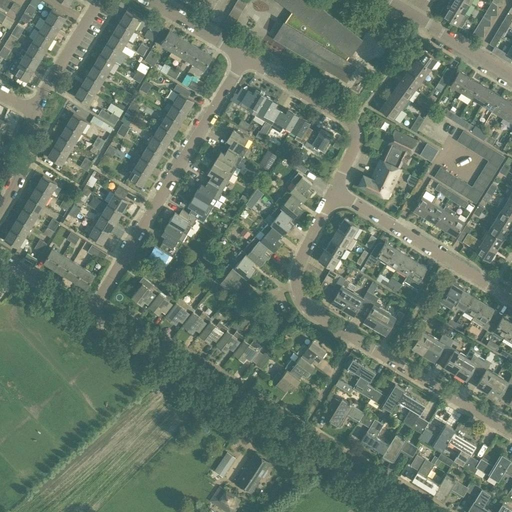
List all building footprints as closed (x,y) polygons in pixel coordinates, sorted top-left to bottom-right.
[(7,12),(9,9),(13,3),(8,0),(7,0),(2,9),(7,12)] [(231,28),(247,2),(244,0),(236,0),(223,23),(231,28)] [(360,42),(306,0),(277,0),(291,11),(283,23),(274,38),(338,76),(340,77),(343,78),(346,77),(348,75),(350,73),(351,71),(351,68),(350,65),(349,63),(347,61),(345,60),(348,55),(349,56),(360,42)] [(469,4),(463,0),(449,0),(447,4),(463,14),(469,4)] [(16,13),(20,7),(13,3),(9,9),(16,13)] [(29,3),(26,9),(33,13),(36,8),(29,3)] [(490,17),(496,16),(496,6),(491,3),(484,13),(490,17)] [(446,7),(445,9),(443,7),(439,14),(461,27),(467,17),(463,14),(447,4),(446,7)] [(27,23),(31,17),(33,13),(26,9),(23,13),(20,19),(27,23)] [(59,29),(65,18),(51,9),(45,20),(59,29)] [(133,31),(140,20),(126,11),(119,22),(133,31)] [(9,29),(14,20),(1,12),(0,14),(0,21),(2,22),(1,24),(9,29)] [(508,27),(511,20),(511,19),(511,17),(511,14),(508,12),(502,23),(508,27)] [(483,27),(489,27),(490,17),(484,13),(478,24),(483,27)] [(52,39),(59,29),(45,20),(38,30),(52,39)] [(127,41),(133,31),(119,22),(113,33),(127,41)] [(505,32),(508,27),(502,23),(498,30),(497,29),(495,33),(501,37),(504,32),(505,32)] [(23,36),(24,35),(21,33),(23,29),(16,24),(13,30),(23,36)] [(477,37),(483,37),(483,27),(478,24),(472,34),(477,37)] [(158,31),(151,27),(149,30),(148,29),(144,36),(152,41),(155,36),(158,31)] [(21,40),(23,36),(13,30),(7,40),(14,44),(18,38),(21,40)] [(46,50),(52,39),(38,30),(32,41),(46,50)] [(172,52),(180,38),(169,31),(161,45),(172,52)] [(121,52),(127,41),(113,33),(106,43),(121,52)] [(494,48),(501,37),(495,33),(488,44),(494,48)] [(182,58),(190,44),(180,38),(172,52),(182,58)] [(8,55),(10,50),(14,44),(7,40),(0,51),(8,55)] [(40,60),(46,50),(32,41),(25,51),(40,60)] [(114,62),(121,52),(106,43),(100,53),(114,62)] [(142,43),(138,48),(146,53),(149,47),(142,43)] [(192,64),(201,50),(190,44),(182,58),(192,64)] [(146,53),(138,48),(136,52),(143,56),(146,53)] [(40,60),(25,51),(22,49),(19,54),(23,56),(19,62),(33,71),(40,60)] [(153,66),(157,59),(154,56),(155,53),(150,50),(144,61),(153,66)] [(203,71),(212,56),(201,50),(192,64),(203,71)] [(429,70),(436,60),(423,50),(415,60),(429,70)] [(108,73),(114,62),(100,53),(94,64),(108,73)] [(422,79),(429,70),(415,60),(409,69),(422,79)] [(27,81),(33,71),(19,62),(13,73),(27,81)] [(170,66),(164,63),(160,70),(171,77),(175,69),(177,65),(175,63),(171,65),(170,66)] [(101,83),(108,73),(94,64),(87,74),(101,83)] [(142,79),(145,73),(137,69),(134,74),(142,79)] [(181,83),(185,75),(175,69),(171,77),(181,83)] [(415,89),(422,79),(409,69),(401,79),(415,89)] [(446,81),(452,72),(446,69),(441,78),(446,81)] [(461,92),(469,78),(459,71),(450,86),(461,92)] [(95,93),(101,83),(87,74),(81,85),(95,93)] [(443,86),(446,81),(441,78),(437,83),(443,86)] [(471,98),(480,84),(469,78),(461,92),(471,98)] [(408,99),(415,89),(401,79),(394,89),(408,99)] [(148,89),(152,84),(145,80),(142,85),(148,89)] [(203,83),(198,80),(196,83),(192,80),(188,88),(197,93),(203,83)] [(482,105),(490,90),(480,84),(471,98),(482,105)] [(89,104),(95,93),(81,85),(74,96),(89,104)] [(187,113),(193,102),(187,98),(190,93),(176,85),(173,90),(179,94),(172,104),(187,113)] [(127,91),(118,86),(116,90),(122,94),(122,95),(129,100),(135,89),(130,86),(127,91)] [(400,109),(408,99),(394,89),(387,99),(400,109)] [(492,111),(501,97),(490,90),(482,105),(492,111)] [(266,97),(254,91),(252,94),(247,91),(238,106),(248,112),(250,108),(257,111),(257,112),(266,97)] [(433,102),(436,97),(431,94),(428,99),(428,100),(433,102)] [(271,126),(280,111),(274,108),(276,104),(266,97),(257,112),(257,111),(254,116),(261,120),(271,126)] [(502,117),(511,103),(501,97),(492,111),(502,117)] [(393,119),(400,109),(387,99),(379,109),(393,119)] [(136,110),(139,105),(133,101),(129,106),(136,110)] [(511,123),(511,103),(502,117),(511,123)] [(114,125),(123,110),(114,104),(110,111),(112,112),(110,116),(101,110),(97,116),(114,125)] [(181,123),(187,113),(172,104),(166,114),(181,123)] [(446,117),(449,111),(445,108),(441,114),(446,117)] [(298,117),(287,110),(285,114),(280,111),(271,126),(280,131),(282,127),(289,131),(298,117)] [(456,123),(460,117),(449,111),(446,117),(456,123)] [(130,120),(133,116),(126,112),(123,117),(126,119),(127,117),(130,120)] [(81,133),(87,122),(73,113),(67,124),(81,133)] [(174,134),(181,123),(166,114),(160,125),(174,134)] [(110,132),(113,128),(113,127),(93,115),(90,121),(110,132)] [(420,124),(424,118),(418,115),(415,120),(420,124)] [(304,145),(312,131),(306,127),(309,123),(298,117),(289,131),(296,135),(294,140),(304,145)] [(467,130),(470,124),(460,117),(456,123),(467,130)] [(0,134),(5,136),(10,124),(0,120),(0,134)] [(246,131),(250,124),(242,120),(238,127),(246,131)] [(415,132),(420,124),(415,120),(409,129),(415,132)] [(126,132),(129,128),(122,123),(119,128),(126,132)] [(74,143),(81,133),(67,124),(60,135),(74,143)] [(477,136),(480,130),(470,124),(467,130),(477,136)] [(168,144),(174,134),(160,125),(154,135),(168,144)] [(124,137),(126,132),(119,128),(116,133),(124,137)] [(331,136),(320,129),(317,133),(312,131),(304,145),(313,151),(318,154),(320,150),(322,151),(331,136)] [(242,157),(243,155),(247,148),(243,146),(247,139),(232,130),(226,142),(230,144),(228,148),(242,157)] [(256,136),(262,139),(265,134),(259,130),(256,136)] [(487,142),(491,136),(480,130),(477,136),(487,142)] [(461,145),(468,135),(462,131),(456,141),(461,145)] [(362,175),(358,184),(387,198),(400,170),(399,169),(402,162),(408,165),(412,156),(410,156),(416,142),(393,132),(390,139),(387,146),(388,146),(381,161),(379,160),(374,172),(370,179),(367,178),(362,175)] [(68,154),(74,143),(60,135),(54,145),(68,154)] [(162,155),(168,144),(154,135),(147,146),(162,155)] [(467,148),(473,138),(468,135),(461,145),(467,148)] [(102,146),(105,140),(98,136),(95,141),(102,146)] [(472,151),(478,141),(473,138),(467,148),(472,151)] [(336,139),(332,146),(338,149),(342,142),(336,139)] [(99,151),(102,146),(98,143),(95,141),(91,146),(99,151)] [(477,155),(483,145),(478,141),(472,151),(477,155)] [(431,161),(438,150),(427,143),(420,154),(431,161)] [(61,165),(68,154),(54,145),(47,156),(61,165)] [(114,153),(116,149),(109,145),(107,149),(114,153)] [(482,158),(489,148),(483,145),(477,155),(482,158)] [(155,165),(162,155),(147,146),(141,156),(155,165)] [(242,157),(228,148),(224,155),(219,152),(213,162),(232,173),(235,167),(242,157)] [(498,167),(504,158),(489,148),(482,158),(488,161),(488,160),(498,167)] [(111,158),(114,153),(107,149),(104,154),(111,158)] [(116,149),(114,153),(122,159),(125,154),(116,149)] [(267,169),(275,156),(268,151),(260,165),(267,169)] [(149,176),(155,165),(141,156),(135,167),(149,176)] [(89,167),(92,162),(85,157),(82,162),(89,167)] [(495,172),(498,167),(488,160),(488,161),(485,166),(495,172)] [(87,171),(89,167),(82,162),(79,166),(87,171)] [(222,190),(227,181),(232,173),(213,162),(206,174),(211,176),(208,181),(222,190)] [(507,171),(510,166),(504,162),(501,168),(507,171)] [(492,178),(495,172),(485,166),(481,171),(492,178)] [(142,186),(149,176),(135,167),(128,178),(142,186)] [(439,181),(445,171),(439,168),(433,177),(439,181)] [(444,184),(450,174),(445,171),(439,181),(444,184)] [(488,183),(492,178),(481,171),(478,177),(488,183)] [(308,197),(311,194),(306,189),(310,184),(297,173),(289,182),(294,185),(289,190),(303,201),(307,196),(308,197)] [(269,174),(263,180),(268,184),(273,178),(269,174)] [(455,178),(450,174),(444,184),(449,187),(455,178)] [(50,195),(57,184),(42,175),(36,186),(50,195)] [(485,188),(488,183),(478,177),(475,182),(485,188)] [(455,191),(461,181),(455,178),(449,187),(455,191)] [(222,190),(208,181),(204,187),(200,185),(194,195),(208,203),(212,197),(216,200),(222,190)] [(460,194),(466,184),(461,181),(455,191),(460,194)] [(481,193),(485,188),(475,182),(471,187),(481,193)] [(86,183),(83,188),(90,192),(93,188),(90,185),(86,183)] [(494,192),(497,187),(491,183),(488,188),(494,192)] [(438,192),(442,187),(437,184),(434,189),(438,192)] [(471,188),(466,184),(460,194),(475,203),(481,193),(471,187),(471,188)] [(44,206),(50,195),(36,186),(29,197),(44,206)] [(449,199),(452,193),(442,187),(438,192),(449,199)] [(83,188),(80,192),(88,197),(90,192),(83,188)] [(277,206),(279,208),(279,207),(293,218),(297,213),(298,214),(301,210),(296,206),(301,200),(303,202),(303,201),(289,190),(289,191),(286,189),(274,204),(277,206)] [(122,212),(128,202),(114,193),(107,204),(122,212)] [(202,222),(207,214),(203,211),(208,203),(194,195),(187,207),(191,209),(188,214),(202,222)] [(249,199),(242,195),(239,200),(245,204),(249,199)] [(432,203),(431,202),(421,196),(412,211),(423,217),(432,203)] [(460,204),(463,199),(459,196),(455,201),(460,204)] [(511,217),(511,202),(507,200),(507,199),(503,196),(496,207),(501,210),(500,210),(511,217)] [(38,216),(44,206),(29,197),(23,207),(38,216)] [(69,207),(72,201),(65,197),(62,202),(69,207)] [(433,224),(442,209),(437,206),(440,200),(435,197),(431,202),(432,203),(423,217),(433,224)] [(89,221),(91,216),(80,210),(81,209),(79,208),(82,203),(76,199),(70,209),(89,221)] [(59,206),(67,210),(69,207),(62,202),(59,206)] [(115,223),(122,212),(107,204),(101,214),(115,223)] [(481,213),(484,208),(478,204),(475,209),(481,213)] [(277,206),(269,215),(274,219),(270,224),(283,235),(287,229),(288,230),(292,226),(287,222),(290,217),(292,219),(293,218),(279,207),(279,208),(277,206)] [(31,227),(38,216),(23,207),(16,218),(31,227)] [(89,221),(70,209),(64,219),(68,221),(71,215),(83,222),(84,221),(87,223),(89,221)] [(444,230),(453,215),(442,209),(433,224),(444,230)] [(202,222),(188,214),(180,210),(177,215),(174,213),(168,223),(181,232),(186,234),(190,228),(195,219),(202,223),(202,222)] [(508,229),(511,223),(511,217),(500,210),(494,221),(508,229)] [(109,233),(115,223),(101,214),(95,224),(109,233)] [(454,237),(463,222),(453,215),(444,230),(454,237)] [(25,237),(31,227),(16,218),(10,228),(25,237)] [(56,228),(59,222),(52,218),(49,223),(56,228)] [(351,237),(357,227),(343,219),(337,228),(351,237)] [(502,240),(508,229),(494,221),(487,231),(502,240)] [(51,237),(56,228),(49,223),(43,232),(51,237)] [(162,242),(176,251),(181,242),(186,234),(181,232),(168,223),(161,235),(165,237),(162,242)] [(269,224),(267,223),(261,231),(259,230),(254,237),(267,248),(272,252),(277,246),(278,247),(282,243),(277,239),(281,234),(282,235),(283,235),(270,224),(269,224)] [(103,244),(109,233),(95,224),(88,235),(103,244)] [(18,248),(25,237),(10,228),(3,239),(18,248)] [(344,248),(351,237),(337,228),(330,239),(344,248)] [(495,250),(481,241),(467,233),(466,232),(462,230),(456,240),(461,243),(462,242),(475,250),(474,252),(488,261),(495,250)] [(70,241),(75,234),(70,231),(66,239),(70,241)] [(495,250),(502,240),(487,231),(481,241),(495,250)] [(79,237),(75,234),(70,241),(75,244),(79,237)] [(376,238),(371,234),(364,245),(370,248),(376,238)] [(265,260),(268,256),(263,253),(267,248),(254,237),(242,251),(259,265),(263,259),(265,260)] [(338,258),(344,248),(330,239),(324,249),(338,258)] [(44,249),(46,245),(39,240),(37,244),(44,249)] [(176,251),(162,242),(158,248),(154,245),(148,256),(162,265),(166,267),(170,261),(176,251)] [(394,249),(384,243),(382,246),(380,245),(378,245),(376,245),(374,246),(364,264),(369,267),(372,262),(374,263),(376,263),(378,262),(380,260),(385,263),(394,249)] [(41,253),(44,249),(37,244),(34,249),(41,253)] [(91,255),(95,248),(91,245),(87,252),(91,255)] [(102,261),(106,254),(95,248),(91,255),(102,261)] [(54,270),(62,255),(51,249),(43,263),(54,270)] [(331,269),(338,258),(324,249),(317,260),(331,269)] [(395,269),(404,256),(394,249),(385,263),(395,269)] [(242,251),(240,250),(233,259),(237,262),(233,268),(245,278),(250,273),(252,274),(255,271),(250,267),(254,262),(259,265),(242,251)] [(363,259),(367,252),(364,250),(359,257),(363,259)] [(34,264),(37,258),(27,252),(24,258),(34,264)] [(64,276),(73,262),(62,255),(54,270),(64,276)] [(406,276),(415,262),(404,256),(395,269),(406,276)] [(74,282),(83,268),(73,262),(64,276),(74,282)] [(420,287),(426,278),(421,274),(424,268),(415,262),(406,276),(416,282),(415,284),(420,287)] [(232,269),(227,264),(215,279),(232,293),(237,287),(238,288),(241,284),(236,280),(240,275),(245,279),(245,278),(233,268),(232,269)] [(85,289),(94,274),(83,268),(74,282),(85,289)] [(336,281),(339,276),(329,271),(326,275),(336,281)] [(326,275),(319,288),(323,291),(328,284),(333,286),(336,281),(326,275)] [(341,309),(351,292),(346,289),(348,284),(347,281),(339,276),(336,281),(333,286),(338,290),(330,302),(341,309)] [(388,282),(386,286),(396,292),(401,284),(391,277),(388,282)] [(144,301),(149,305),(158,293),(159,291),(142,278),(138,282),(141,283),(131,297),(137,301),(136,302),(140,306),(144,301)] [(374,293),(379,283),(373,280),(368,290),(374,293)] [(447,290),(442,288),(435,298),(451,308),(453,304),(461,290),(461,288),(457,286),(455,287),(451,284),(447,290)] [(463,310),(471,296),(461,290),(453,304),(463,310)] [(365,306),(370,296),(366,293),(362,298),(351,292),(341,309),(343,310),(342,312),(349,316),(351,314),(353,315),(360,303),(365,306)] [(164,298),(158,293),(149,305),(148,306),(154,310),(153,312),(157,315),(161,310),(166,314),(175,302),(176,300),(167,293),(164,298)] [(374,328),(383,311),(372,304),(376,299),(370,296),(365,306),(370,308),(362,321),(374,328)] [(473,317),(482,303),(471,296),(463,310),(473,317)] [(192,312),(193,310),(184,303),(178,298),(176,300),(175,302),(166,314),(165,316),(171,320),(170,322),(174,325),(178,319),(183,323),(192,311),(192,312)] [(487,331),(492,321),(487,318),(492,309),(482,303),(473,317),(474,317),(472,320),(482,326),(481,327),(487,331)] [(198,316),(192,312),(192,311),(183,323),(182,325),(188,330),(187,331),(191,334),(195,329),(200,333),(209,321),(210,319),(201,312),(198,316)] [(394,317),(383,311),(374,328),(384,334),(392,321),(397,325),(403,315),(398,312),(394,317)] [(511,324),(502,318),(498,324),(492,321),(487,331),(492,334),(493,331),(504,338),(511,324)] [(453,327),(456,322),(450,319),(447,323),(453,327)] [(215,326),(209,321),(200,333),(199,334),(205,339),(204,341),(208,344),(212,338),(216,342),(217,342),(226,330),(227,328),(218,321),(215,326)] [(460,330),(462,326),(456,322),(453,327),(460,330)] [(423,355),(432,339),(421,332),(425,326),(419,323),(414,332),(419,336),(411,348),(423,355)] [(232,335),(226,330),(217,342),(216,342),(215,343),(222,348),(221,350),(225,353),(228,348),(233,352),(243,340),(242,340),(244,338),(235,331),(232,335)] [(481,341),(497,349),(501,343),(485,334),(481,341)] [(443,345),(432,339),(423,355),(433,361),(441,349),(446,352),(452,342),(446,339),(443,345)] [(249,345),(243,340),(233,352),(232,353),(238,358),(237,359),(241,363),(245,357),(250,361),(251,360),(255,363),(255,364),(262,355),(258,352),(261,347),(252,340),(249,345)] [(325,352),(311,341),(307,347),(303,344),(296,353),(300,356),(310,363),(314,359),(319,363),(322,359),(321,357),(325,352)] [(454,374),(464,357),(453,351),(456,345),(452,342),(446,352),(451,355),(443,367),(454,374)] [(260,368),(269,357),(263,353),(262,355),(255,364),(260,368)] [(484,359),(474,353),(471,356),(466,355),(464,358),(464,357),(454,374),(465,380),(472,368),(478,371),(485,358),(484,359)] [(300,356),(295,362),(291,359),(284,368),(298,378),(302,373),(307,378),(310,374),(309,373),(314,367),(310,364),(310,363),(300,356)] [(486,392),(496,376),(485,370),(488,364),(490,361),(485,358),(478,371),(482,374),(475,386),(486,392)] [(375,373),(352,359),(347,367),(346,370),(347,371),(348,369),(360,376),(352,389),(368,399),(374,389),(367,385),(369,381),(369,382),(375,373)] [(298,378),(284,368),(286,370),(281,376),(277,372),(270,382),(284,393),(288,388),(292,392),(296,387),(294,386),(299,380),(298,379),(298,378)] [(511,387),(511,386),(511,373),(507,383),(496,376),(486,392),(497,399),(506,384),(511,387)] [(396,403),(402,392),(404,390),(394,385),(387,397),(374,389),(368,399),(381,406),(380,407),(383,409),(383,408),(390,412),(396,403)] [(421,433),(424,429),(428,423),(417,417),(419,415),(425,406),(402,392),(396,403),(397,404),(398,402),(410,409),(402,422),(411,427),(421,433)] [(359,421),(364,413),(350,404),(350,403),(349,402),(348,403),(341,399),(340,401),(334,397),(325,413),(330,416),(328,420),(337,426),(345,414),(358,422),(358,421),(359,421)] [(379,423),(364,413),(359,421),(360,422),(359,423),(368,428),(366,431),(360,440),(383,454),(389,444),(387,443),(386,444),(375,437),(382,425),(386,419),(383,417),(379,423)] [(447,443),(453,432),(454,431),(445,425),(437,437),(424,429),(421,433),(418,438),(432,447),(431,448),(433,449),(434,448),(441,452),(447,443)] [(460,449),(453,460),(453,461),(453,462),(474,474),(477,469),(475,468),(478,462),(468,456),(469,454),(470,455),(476,446),(453,432),(447,443),(448,444),(449,442),(460,449)] [(402,439),(395,434),(389,444),(383,454),(381,455),(391,461),(399,449),(411,457),(417,448),(404,440),(404,438),(403,437),(402,439)] [(223,476),(235,458),(227,452),(215,470),(223,476)] [(263,478),(267,472),(265,470),(270,463),(255,453),(235,483),(250,493),(260,477),(263,478)] [(450,466),(453,462),(453,461),(453,460),(441,453),(437,458),(450,466)] [(433,465),(430,463),(424,459),(416,454),(410,465),(418,470),(417,472),(416,472),(411,480),(433,493),(439,483),(438,482),(437,484),(426,477),(433,465)] [(504,471),(510,462),(509,462),(510,460),(500,454),(493,466),(480,458),(478,462),(475,468),(498,482),(504,471)] [(452,478),(445,474),(439,483),(433,493),(432,495),(442,501),(449,489),(462,497),(466,491),(468,488),(466,486),(466,487),(454,479),(455,478),(453,477),(452,478)] [(491,511),(483,506),(490,494),(469,481),(466,486),(468,488),(466,491),(475,497),(473,501),(472,500),(467,510),(470,511),(491,511)] [(226,511),(231,511),(239,500),(220,487),(210,501),(226,511)] [(511,511),(511,509),(501,503),(496,511),(511,511)]
